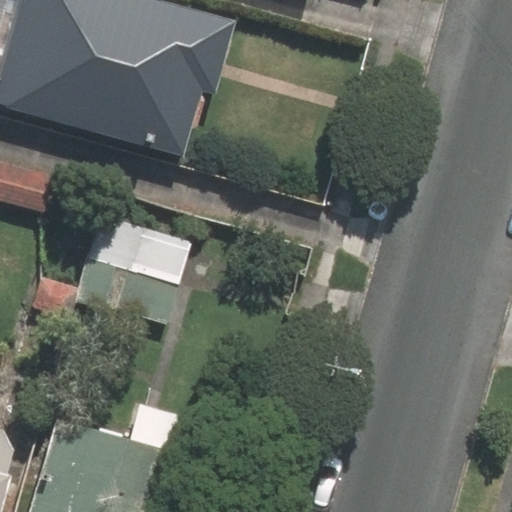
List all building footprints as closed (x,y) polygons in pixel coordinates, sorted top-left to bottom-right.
[(160,0),(0,0),(0,107),(185,161),(205,91),(220,95),(240,23),(160,0)] [(58,175),(0,158),(0,202),(47,215),(58,175)] [(95,261),(180,284),(192,240),(108,217),(95,261)] [(180,284),(95,261),(82,308),(166,332),(180,284)] [(31,511),(181,511),(207,421),(140,402),(129,441),(57,420),(31,511)] [(0,511),(1,511),(22,437),(0,430),(0,511)]
